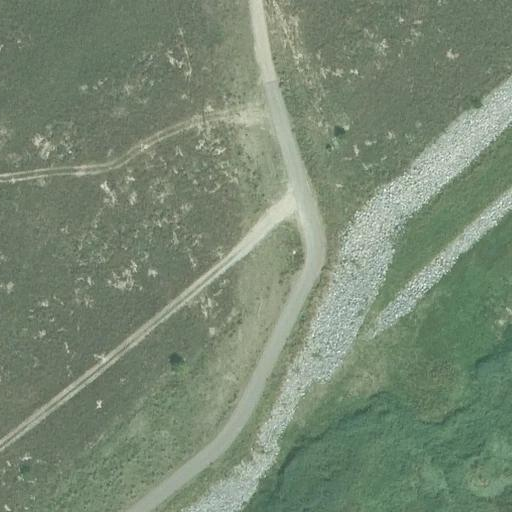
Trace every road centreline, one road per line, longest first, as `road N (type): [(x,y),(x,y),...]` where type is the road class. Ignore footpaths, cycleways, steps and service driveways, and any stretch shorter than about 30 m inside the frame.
road 1 (track): [(252,0),(274,111),(354,318),(329,386),(183,511)]
road 2 (track): [(274,111),(240,108),(99,169),(0,179)]
